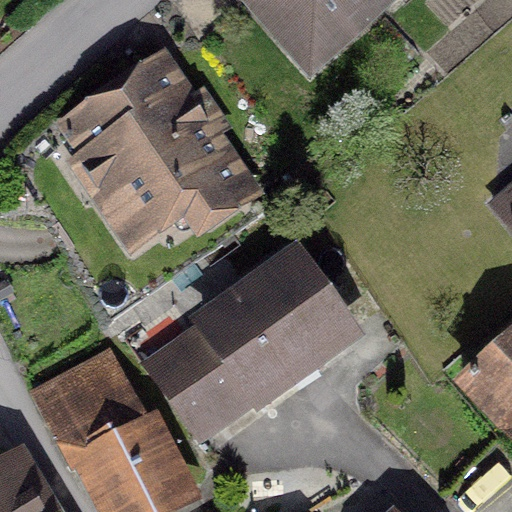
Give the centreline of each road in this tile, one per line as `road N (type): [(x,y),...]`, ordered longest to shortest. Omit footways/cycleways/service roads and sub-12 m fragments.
road 1 (residential): [(81,511),(0,375)]
road 2 (residential): [(105,0),(0,89)]
